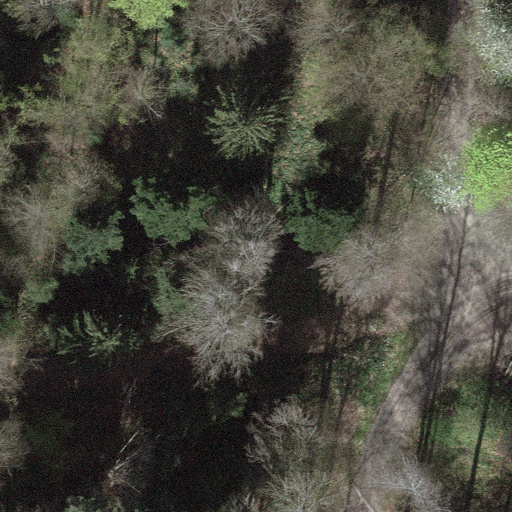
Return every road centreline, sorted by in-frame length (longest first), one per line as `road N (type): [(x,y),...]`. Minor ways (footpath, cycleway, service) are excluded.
road 1 (track): [(458,0),(457,82),(484,297),(434,332),(405,370),(377,426),(356,511)]
road 2 (track): [(484,297),(0,379)]
